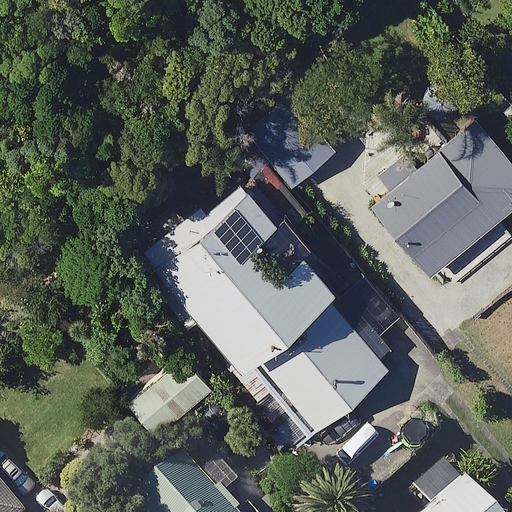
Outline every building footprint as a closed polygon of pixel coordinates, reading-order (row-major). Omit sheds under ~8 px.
[(330,146),(286,90),(243,123),(286,179),(330,146)] [(511,197),(511,167),(470,118),(372,201),(429,268),(511,197)] [(238,361),(322,290),(332,282),(300,243),(309,235),(283,205),(273,213),(234,167),(140,245),(162,272),(146,285),(180,327),(198,312),(238,361)] [(361,270),(328,297),(365,342),(398,314),(361,270)] [(365,342),(328,297),(322,290),(238,361),(231,367),(251,390),(264,380),(305,429),(384,364),(365,342)] [(125,511),(253,511),(210,462),(194,475),(179,457),(121,508),(125,511)] [(487,511),(441,460),(410,488),(427,508),(422,511),(487,511)] [(0,511),(13,511),(0,495),(0,511)]
